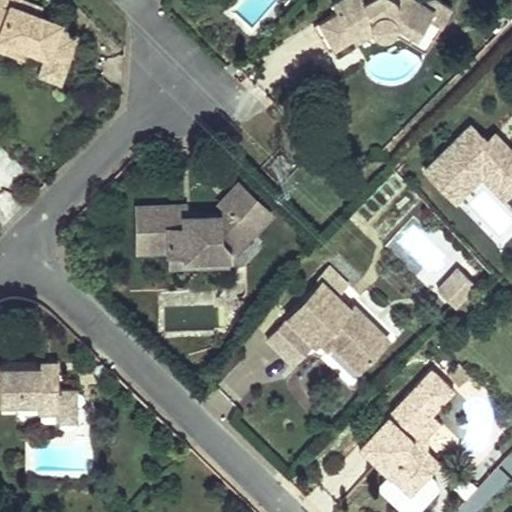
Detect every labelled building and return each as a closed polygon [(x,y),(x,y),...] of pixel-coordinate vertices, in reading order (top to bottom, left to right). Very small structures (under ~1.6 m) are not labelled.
[(0,0),(0,47),(27,57),(30,48),(49,56),(47,60),(67,68),(79,36),(60,28),(62,22),(41,14),(18,5),(20,0),(0,0)] [(43,7),(25,0),(20,0),(18,5),(41,14),(43,7)] [(420,0),(417,1),(415,0),(331,0),(328,2),(333,11),(314,22),(330,49),(349,38),(352,44),(369,34),(374,37),(380,39),(383,38),(388,36),(392,31),(396,25),(415,36),(426,18),(440,26),(450,9),(435,0),(420,0)] [(440,26),(426,18),(415,36),(396,25),(392,31),(425,51),(440,26)] [(67,68),(47,60),(42,74),(62,82),(67,68)] [(472,121),(426,165),(457,196),(489,165),(511,188),(511,145),(505,138),(497,146),(472,121)] [(495,128),(488,136),(497,146),(505,138),(495,128)] [(511,188),(489,165),(482,172),(511,202),(511,188)] [(221,215),(205,216),(203,215),(201,214),(198,213),(195,214),(192,217),(186,217),(185,204),(142,205),(142,221),(137,221),(138,251),(167,250),(167,252),(184,252),(184,261),(230,259),(229,251),(247,232),(252,236),(272,216),(239,184),(220,203),(226,210),(221,215)] [(252,236),(247,232),(229,251),(230,259),(252,236)] [(184,261),(184,252),(167,252),(167,268),(230,266),(230,259),(184,261)] [(319,281),(282,317),(285,320),(265,339),(291,367),(311,347),(313,349),(316,346),(323,340),(332,349),(356,375),(380,352),(364,335),(371,328),(351,307),(347,311),(335,297),(346,286),(327,267),(316,278),(319,281)] [(461,267),(440,288),(458,305),(479,284),(461,267)] [(364,335),(380,352),(387,345),(371,328),(364,335)] [(323,340),(316,346),(325,355),(332,349),(323,340)] [(41,365),(41,372),(59,371),(59,359),(41,360),(41,365)] [(0,405),(2,404),(38,404),(38,414),(59,414),(59,390),(59,371),(41,372),(41,365),(3,365),(0,362),(0,405)] [(468,379),(458,368),(447,379),(458,390),(468,379)] [(430,372),(354,447),(405,497),(427,474),(406,453),(409,439),(429,418),(452,395),(430,372)] [(59,414),(59,422),(78,422),(78,390),(59,390),(59,414)] [(406,453),(427,474),(436,466),(422,451),(422,440),(437,426),(429,418),(409,439),(406,453)]
